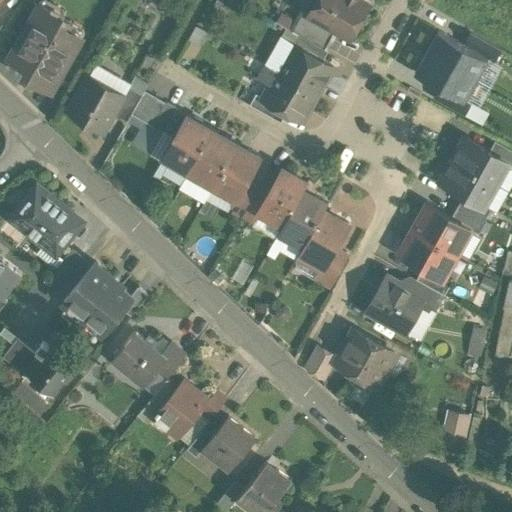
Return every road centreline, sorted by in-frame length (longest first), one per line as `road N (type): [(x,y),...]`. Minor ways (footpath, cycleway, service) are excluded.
road 1 (residential): [(419,511),(38,141)]
road 2 (residential): [(405,0),(336,120),(399,183),(334,311)]
